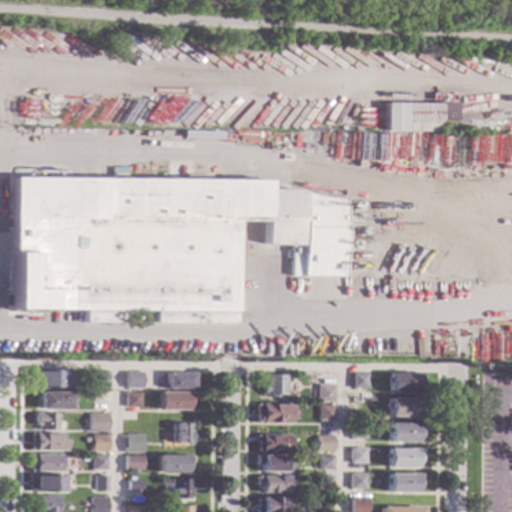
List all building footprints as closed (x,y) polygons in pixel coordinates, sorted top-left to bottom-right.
[(452,123),(435,122),(435,132),(381,132),(381,129),(368,129),(368,115),(381,115),(381,104),(452,104),(452,123)] [(263,189),(293,189),(303,193),(323,197),(342,199),(341,278),(287,277),(287,246),(261,245),(262,222),(232,221),(231,312),(191,312),(191,323),(151,323),(151,311),(118,311),(118,323),(80,323),(80,311),(5,310),(6,178),(263,181),(263,189)] [(68,389),(26,388),(26,371),(68,372),(68,389)] [(108,373),(108,387),(90,387),(90,372),(108,373)] [(139,389),(124,389),(124,373),(139,372),(139,389)] [(191,390),(164,390),(164,374),(191,374),(191,390)] [(365,389),(350,389),(350,374),(365,374),(365,389)] [(421,381),(418,381),(418,390),(416,390),(416,392),(407,392),(407,394),(399,394),(399,392),(386,391),(386,374),(421,374),(421,381)] [(284,385),(286,385),(286,389),(284,389),(284,396),(261,395),(261,394),(259,394),(259,385),(261,385),(261,375),(284,376),(284,385)] [(332,402),(315,402),(315,385),(332,385),(332,402)] [(67,410),(36,410),(36,393),(67,393),(67,410)] [(138,409),(123,408),(123,393),(139,393),(138,409)] [(186,411),(156,411),(156,393),(186,393),(186,411)] [(421,407),(418,407),(418,416),(416,416),(416,417),(408,417),(408,419),(399,418),(399,417),(386,417),(386,398),(408,399),(408,398),(421,398),(421,407)] [(289,411),(292,411),(292,417),(290,417),(290,424),(254,424),(254,405),(289,405),(289,411)] [(332,421),(316,421),(317,406),(332,406),(332,421)] [(54,431),(35,431),(35,426),(32,426),(32,423),(31,423),(31,417),(32,417),(32,413),(54,414),(54,431)] [(105,433),(86,433),(86,414),(105,415),(105,433)] [(189,431),(191,431),(191,443),(170,444),(170,423),(189,424),(189,431)] [(364,425),(369,425),(369,432),(365,432),(364,440),(349,439),(349,424),(364,424),(364,425)] [(421,432),(417,432),(417,441),(415,441),(415,443),(408,443),(408,444),(399,444),(399,442),(385,442),(386,424),(421,424),(421,432)] [(57,441),(62,441),(62,452),(27,452),(27,433),(57,434),(57,441)] [(106,436),(106,452),(88,452),(89,435),(106,436)] [(141,454),(140,435),(123,435),(123,454),(141,454)] [(287,439),(292,439),(292,446),(287,446),(287,453),(259,453),(259,452),(255,452),(255,436),(259,436),(259,435),(287,435),(287,439)] [(331,452),(313,452),(314,436),(332,436),(331,452)] [(365,464),(348,464),(349,449),(365,449),(365,464)] [(420,460),(418,460),(418,466),(415,466),(415,468),(407,468),(407,469),(398,469),(398,467),(385,467),(386,449),(421,449),(420,460)] [(57,462),(61,462),(61,469),(57,469),(57,472),(27,473),(27,455),(57,455),(57,462)] [(286,459),(291,459),(292,470),(286,470),(286,472),(260,472),(260,465),(255,465),(255,456),(260,456),(260,455),(286,455),(286,459)] [(104,471),(90,471),(90,456),(104,456),(105,456),(104,471)] [(140,471),(123,471),(123,456),(141,456),(140,471)] [(185,457),(189,457),(189,463),(186,463),(186,474),(155,473),(155,456),(185,456),(185,457)] [(332,470),(317,470),(317,457),(332,457),(332,470)] [(364,490),(348,490),(348,474),(364,474),(364,490)] [(420,482),(417,482),(417,491),(415,491),(415,494),(398,494),(398,492),(386,492),(386,474),(420,474),(420,482)] [(92,476),(106,476),(106,492),(92,492),(92,485),(86,485),(86,475),(92,475),(92,476)] [(64,493),(25,493),(25,476),(64,476),(64,493)] [(286,476),(286,496),(280,496),(280,493),(260,493),(260,486),(255,486),(255,477),(260,477),(260,476),(286,476)] [(330,492),(315,491),(315,482),(308,482),(308,477),(330,478),(330,492)] [(189,488),(190,488),(190,498),(185,498),(185,499),(176,500),(176,498),(169,498),(169,479),(189,479),(189,488)] [(140,490),(126,491),(126,481),(140,481),(140,490)] [(54,496),(54,511),(30,511),(30,507),(26,507),(26,497),(31,497),(31,496),(54,496)] [(282,498),(284,498),(284,510),(282,510),(282,511),(256,511),(256,500),(260,500),(260,497),(282,498)] [(107,511),(88,511),(88,498),(105,498),(107,498),(107,511)] [(330,511),(317,511),(317,499),(330,499),(330,511)] [(365,511),(349,511),(349,499),(366,499),(365,511)]
